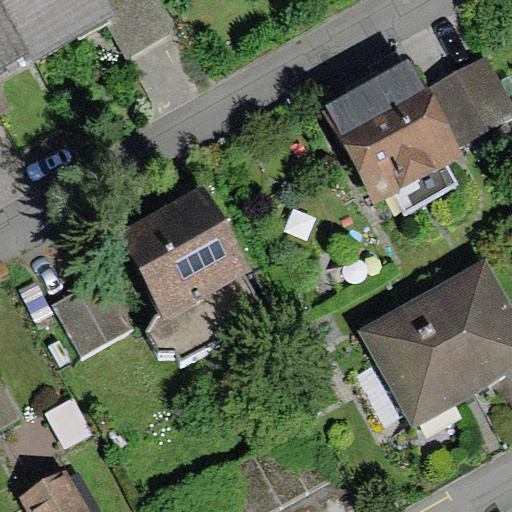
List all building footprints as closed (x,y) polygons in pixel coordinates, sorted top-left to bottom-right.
[(115,26),(102,0),(0,0),(0,73),(29,60),(30,64),(115,26)] [(511,98),(490,56),(429,89),(458,144),(511,115),(511,98)] [(328,105),(375,198),(391,191),(401,211),(455,183),(445,164),(462,155),(458,144),(429,89),(414,61),(328,105)] [(121,239),(168,318),(255,267),(208,188),(121,239)] [(359,328),(411,427),(511,374),(511,312),(486,262),(359,328)] [(59,307),(87,354),(135,326),(107,279),(59,307)] [(0,431),(30,415),(0,360),(0,431)] [(150,504),(153,511),(268,511),(339,474),(307,417),(150,504)] [(89,511),(65,473),(24,498),(32,511),(89,511)]
